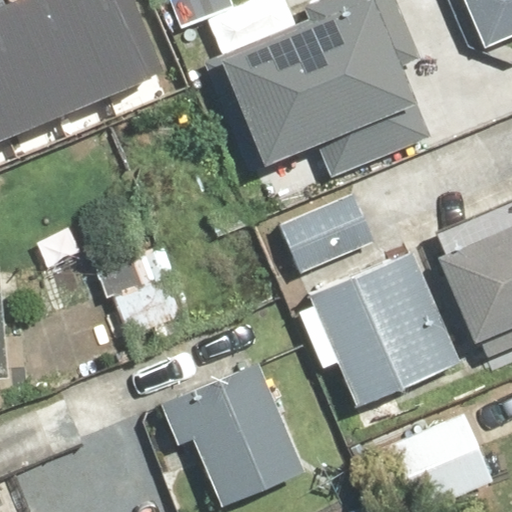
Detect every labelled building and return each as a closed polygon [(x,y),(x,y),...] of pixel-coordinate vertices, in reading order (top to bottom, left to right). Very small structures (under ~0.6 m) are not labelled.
[(65,114),(16,0),(12,0),(0,5),(0,104),(13,136),(65,114)] [(117,92),(78,0),(16,0),(65,114),(117,92)] [(169,71),(139,0),(78,0),(117,92),(169,71)] [(213,48),(256,151),(315,127),(330,163),(422,125),(391,53),(417,43),(399,0),(300,0),(304,10),(213,48)] [(511,0),(474,0),(489,39),(511,30),(511,0)] [(0,141),(13,136),(0,104),(0,141)] [(286,278),(362,239),(338,191),(262,230),(286,278)] [(511,196),(445,223),(498,355),(511,349),(511,196)] [(418,243),(309,285),(354,403),(463,362),(418,243)] [(144,247),(88,275),(127,353),(183,325),(144,247)] [(16,265),(0,265),(0,376),(17,376),(16,265)] [(274,349),(168,390),(214,506),(320,464),(274,349)] [(475,394),(369,436),(399,511),(401,511),(506,471),(475,394)]
